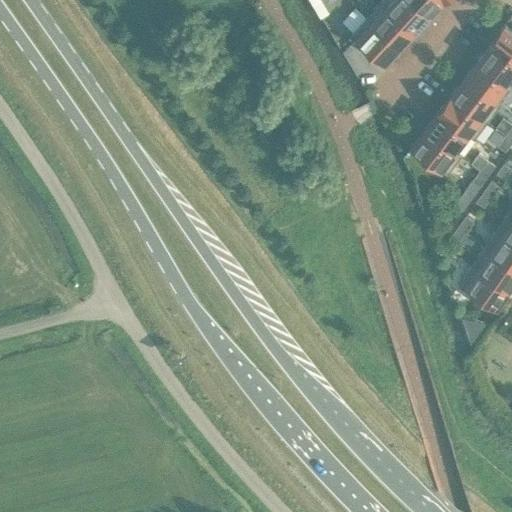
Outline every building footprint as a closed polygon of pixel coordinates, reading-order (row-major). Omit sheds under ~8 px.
[(382,0),(380,0),(367,15),(401,46),(415,30),(382,0)] [(414,0),(382,0),(415,30),(430,14),(414,0)] [(414,0),(430,14),(442,0),(414,0)] [(367,15),(352,31),(385,62),(401,46),(367,15)] [(511,28),(504,23),(491,41),(511,57),(511,28)] [(511,57),(491,41),(478,58),(511,84),(511,57)] [(511,84),(478,58),(465,75),(501,103),(502,102),(496,98),(508,82),(511,85),(511,84)] [(465,75),(451,93),(488,120),(501,103),(465,75)] [(451,93),(438,110),(475,137),(488,120),(451,93)] [(438,110),(425,127),(462,155),(462,154),(456,150),(468,134),(474,138),(475,137),(438,110)] [(425,127),(412,145),(448,173),(462,155),(425,127)] [(511,138),(505,134),(498,144),(505,150),(511,140),(511,138)] [(487,158),(480,169),(488,174),(495,164),(487,158)] [(504,162),(497,172),(504,177),(511,167),(504,162)] [(480,169),(472,179),(480,185),(488,174),(480,169)] [(491,179),(484,190),(491,195),(499,184),(491,179)] [(491,195),(484,190),(476,200),(484,205),(491,195)] [(511,209),(510,208),(498,226),(511,235),(511,209)] [(466,214),(459,224),(466,230),(474,219),(466,214)] [(466,230),(459,224),(451,235),(458,240),(466,230)] [(511,235),(498,226),(485,243),(511,262),(511,235)] [(456,250),(446,242),(440,249),(451,257),(456,250)] [(511,262),(485,243),(473,261),(510,287),(511,284),(511,262)] [(510,287),(473,261),(460,279),(498,306),(510,287)] [(475,320),(467,329),(472,343),(486,323),(475,320)]
